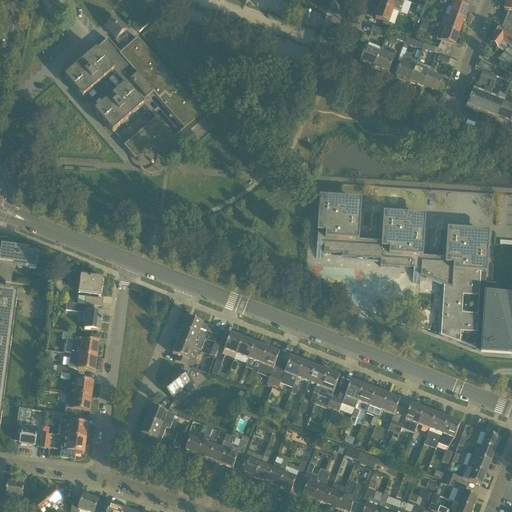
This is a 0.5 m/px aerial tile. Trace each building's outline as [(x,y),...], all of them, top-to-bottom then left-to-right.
[(400,0),(381,0),(379,7),(393,11),(400,13),(404,1),(400,0)] [(453,8),(450,17),(463,22),(467,9),(455,5),(456,0),(440,0),(440,4),(453,8)] [(388,24),(393,11),(379,7),(375,19),(388,24)] [(450,17),(445,29),(459,34),(463,22),(450,17)] [(149,23),(145,18),(134,28),(139,33),(149,23)] [(119,37),(123,42),(129,37),(125,32),(126,31),(115,19),(110,23),(109,23),(104,27),(105,28),(104,28),(108,32),(108,31),(116,40),(119,37)] [(511,24),(503,22),(502,28),(501,30),(499,29),(494,36),(495,37),(490,44),(504,54),(497,60),(506,70),(511,64),(511,24)] [(370,34),(385,39),(388,32),(372,27),(370,34)] [(459,34),(445,29),(441,28),(436,40),(454,47),(459,34)] [(134,159),(139,159),(141,155),(144,151),(148,149),(153,149),(158,150),(162,153),(165,157),(166,161),(171,162),(183,151),(173,140),(202,114),(176,84),(174,87),(147,55),(150,53),(137,39),(120,54),(107,40),(106,42),(107,43),(97,52),(113,72),(125,85),(143,106),(143,107),(155,120),(124,147),(134,159)] [(414,47),(422,51),(425,45),(416,42),(414,47)] [(435,49),(425,45),(422,51),(433,54),(435,49)] [(382,47),(379,55),(374,68),(388,74),(396,53),(382,47)] [(374,68),(379,55),(365,49),(360,63),(374,68)] [(97,52),(96,51),(64,78),(82,99),(113,72),(97,52)] [(439,54),(437,61),(448,65),(450,58),(439,54)] [(404,57),(401,64),(395,77),(409,83),(417,64),(417,62),(404,57)] [(417,64),(409,83),(423,88),(428,75),(431,69),(417,64)] [(496,77),(482,72),(479,79),(491,83),(494,84),(496,77)] [(428,75),(423,88),(437,94),(442,80),(428,75)] [(491,83),(479,79),(477,86),(489,90),(491,83)] [(143,106),(125,85),(94,113),(112,134),(143,107),(143,106)] [(483,112),(488,98),(474,93),(469,106),(483,112)] [(488,98),(483,112),(497,118),(504,98),(505,96),(498,93),(495,101),(488,98)] [(511,100),(504,98),(497,118),(511,123),(511,120),(511,103),(511,102),(511,100)] [(323,227),(323,239),(324,239),(323,254),(342,255),(342,258),(365,259),(365,257),(373,258),(372,260),(380,260),(380,267),(420,270),(420,277),(443,286),(440,336),(460,344),(460,332),(476,333),(475,350),(480,352),(511,354),(511,295),(485,293),(488,244),(483,244),(483,239),(480,239),(481,232),(447,230),(446,232),(447,232),(445,258),(422,257),(424,228),(419,228),(420,223),(416,223),(417,216),(383,214),(381,242),(358,241),(360,212),(355,212),(356,207),(352,206),(353,200),(319,198),(317,227),(323,227)] [(0,282),(10,284),(13,264),(26,266),(25,268),(36,269),(36,264),(38,264),(38,260),(37,260),(38,254),(28,253),(28,250),(1,247),(0,251),(0,282)] [(81,277),(79,293),(100,295),(103,280),(89,278),(89,279),(81,277)] [(0,328),(12,330),(16,293),(0,290),(0,328)] [(85,306),(89,307),(99,308),(100,300),(85,298),(83,306),(85,306)] [(84,314),(85,306),(83,306),(66,304),(65,311),(84,314)] [(84,330),(100,333),(101,323),(102,323),(102,322),(101,322),(102,315),(86,312),(84,330)] [(206,332),(207,327),(208,327),(187,318),(182,330),(197,337),(200,330),(206,332)] [(0,328),(0,366),(7,368),(12,330),(0,328)] [(177,343),(199,352),(199,351),(200,351),(205,340),(197,337),(182,330),(177,343)] [(219,331),(216,339),(221,341),(224,333),(219,331)] [(61,340),(73,342),(74,335),(62,333),(61,340)] [(224,351),(236,356),(242,340),(230,335),(224,351)] [(236,356),(248,360),(254,345),(242,340),(236,356)] [(81,342),(79,356),(96,358),(98,344),(81,342)] [(188,361),(194,364),(199,352),(177,343),(172,356),(176,358),(188,362),(188,361)] [(267,349),(254,345),(248,360),(260,365),(267,349)] [(269,377),(267,385),(273,387),(282,364),(276,362),(279,354),(267,349),(260,365),(258,373),(269,377)] [(70,355),(68,368),(68,369),(70,369),(94,373),(96,358),(79,356),(70,355)] [(186,367),(188,362),(176,358),(174,363),(186,367)] [(287,366),(282,364),(273,387),(278,389),(281,382),(294,386),(297,379),(303,363),(290,359),(287,366)] [(211,374),(217,376),(222,363),(216,361),(211,374)] [(238,365),(233,363),(230,371),(235,373),(238,365)] [(297,379),(308,384),(314,368),(303,363),(297,379)] [(314,368),(308,384),(316,386),(310,401),(315,403),(318,397),(327,373),(314,368)] [(179,371),(160,386),(171,399),(183,389),(187,394),(194,389),(179,371)] [(255,380),(258,373),(252,371),(249,378),(255,380)] [(339,378),(327,373),(318,397),(329,401),(327,408),(333,411),(337,399),(332,397),(333,393),(336,385),(339,378)] [(84,377),(74,376),(70,375),(68,395),(91,398),(93,384),(83,383),(84,377)] [(344,382),(337,399),(333,411),(338,413),(341,405),(354,410),(357,402),(363,387),(350,382),(349,385),(344,382)] [(357,402),(369,407),(375,391),(363,387),(357,402)] [(376,427),(381,412),(387,396),(375,391),(369,407),(366,415),(373,417),(370,425),(376,427)] [(91,398),(68,395),(65,416),(79,418),(80,411),(89,413),(91,398)] [(400,401),(387,396),(381,412),(393,416),(387,432),(393,434),(402,410),(397,408),(400,401)] [(417,426),(423,410),(411,405),(408,413),(402,410),(393,434),(391,440),(397,442),(402,428),(414,433),(417,426)] [(146,421),(161,427),(165,429),(168,423),(172,424),(174,417),(166,414),(151,408),(146,421)] [(259,415),(240,408),(238,415),(257,421),(259,415)] [(275,410),(272,418),(279,420),(283,412),(275,410)] [(429,430),(435,415),(423,410),(417,426),(429,430)] [(180,413),(177,419),(189,423),(192,417),(180,413)] [(78,425),(79,418),(65,416),(61,415),(58,436),(68,438),(85,440),(87,426),(78,425)] [(435,415),(429,430),(426,438),(433,441),(431,448),(435,450),(438,443),(447,420),(435,415)] [(449,447),(453,439),(454,440),(460,424),(447,420),(438,443),(449,447)] [(161,427),(146,421),(140,434),(156,440),(161,442),(163,435),(159,434),(161,427)] [(202,443),(204,436),(207,428),(203,426),(200,434),(199,434),(197,441),(190,439),(185,452),(197,456),(202,443)] [(465,427),(461,438),(466,440),(466,441),(471,429),(465,427)] [(20,446),(34,448),(36,430),(21,429),(20,446)] [(178,434),(176,437),(173,447),(179,449),(185,436),(178,434)] [(42,435),(41,438),(40,448),(48,449),(50,436),(42,435)] [(213,448),(208,461),(220,465),(231,437),(226,435),(220,450),(213,448)] [(482,447),(494,452),(499,440),(486,435),(482,447)] [(238,448),(233,446),(235,439),(231,437),(220,465),(232,470),(237,457),(238,454),(243,456),(249,440),(242,437),(238,448)] [(85,440),(68,438),(66,451),(60,451),(59,459),(74,461),(75,455),(81,456),(81,454),(83,454),(85,440)] [(213,448),(202,443),(197,456),(208,461),(213,448)] [(482,447),(477,458),(490,464),(494,452),(482,447)] [(374,466),(377,460),(347,449),(344,457),(359,463),(359,465),(373,470),(374,466)] [(255,479),(267,483),(272,470),(265,467),(271,453),(266,451),(260,465),(255,479)] [(448,466),(452,454),(446,452),(441,463),(448,466)] [(456,464),(460,456),(455,454),(451,462),(456,464)] [(472,470),(485,475),(490,464),(477,458),(470,456),(466,467),(472,470)] [(267,483),(278,488),(284,474),(289,460),(284,458),(280,468),(274,465),(272,470),(267,483)] [(374,466),(387,470),(389,465),(377,460),(374,466)] [(243,474),(255,479),(260,465),(248,461),(243,474)] [(296,462),(293,470),(303,474),(306,463),(302,461),(301,464),(296,462)] [(302,483),(306,484),(302,497),(314,501),(324,473),(320,471),(317,477),(311,475),(314,466),(309,464),(302,483)] [(468,482),(469,482),(481,487),(485,475),(472,470),(468,482)] [(329,475),(324,473),(314,501),(325,506),(330,493),(324,490),(327,483),(326,483),(329,475)] [(296,479),(284,474),(278,488),(291,492),(296,479)] [(456,484),(458,478),(447,474),(445,479),(456,484)] [(443,485),(454,489),(456,484),(445,479),(443,485)] [(345,490),(342,497),(337,510),(341,511),(350,511),(358,490),(352,487),(353,484),(348,482),(345,490)] [(429,482),(426,489),(435,493),(438,485),(429,482)] [(1,496),(0,503),(0,505),(20,508),(23,486),(7,484),(5,497),(1,496)] [(61,511),(57,506),(61,502),(51,490),(41,498),(52,511),(61,511)] [(376,511),(383,496),(367,490),(364,499),(368,501),(363,511),(376,511)] [(477,498),(458,491),(453,503),(472,510),(477,498)] [(65,492),(64,502),(64,504),(71,505),(72,493),(65,492)] [(325,506),(337,510),(342,497),(330,493),(325,506)] [(432,511),(438,511),(439,509),(436,508),(440,497),(434,495),(428,510),(432,511)] [(94,511),(98,502),(83,496),(77,511),(94,511)] [(376,511),(390,511),(392,508),(385,505),(388,498),(383,496),(376,511)] [(52,511),(41,498),(32,505),(37,511),(52,511)] [(403,511),(406,505),(402,503),(399,510),(392,508),(390,511),(403,511)] [(471,511),(472,510),(453,503),(450,511),(452,511),(451,511),(471,511)]
